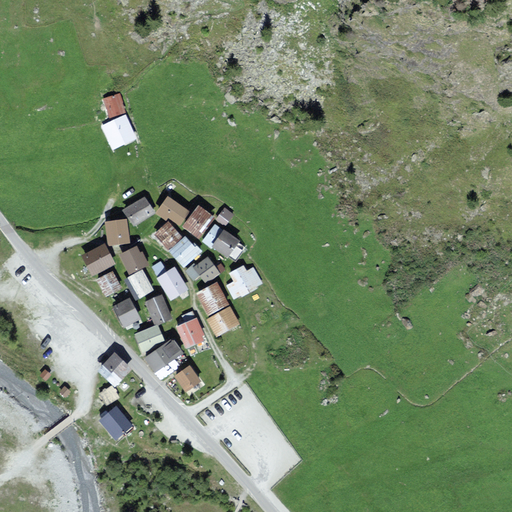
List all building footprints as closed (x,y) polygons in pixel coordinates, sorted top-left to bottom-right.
[(119,95),(102,100),(108,118),(124,113),(119,95)] [(124,116),(100,127),(110,151),(134,140),(124,116)] [(178,228),(188,213),(166,198),(155,214),(164,221),(166,219),(178,228)] [(143,199),(121,211),(130,228),(152,216),(143,199)] [(214,218),(196,206),(181,228),(199,240),(214,218)] [(232,216),(223,209),(217,217),(226,223),(232,216)] [(125,221),(104,223),(106,245),(128,243),(125,221)] [(167,222),(153,234),(167,250),(180,238),(167,222)] [(214,226),(202,243),(227,259),(228,257),(235,262),(242,252),(234,247),(238,241),(214,226)] [(184,238),(169,252),(182,269),(201,252),(193,244),(191,246),(184,238)] [(79,257),(90,278),(114,266),(103,245),(79,257)] [(137,248),(119,256),(127,275),(145,267),(137,248)] [(194,265),(186,272),(192,282),(198,278),(203,285),(219,275),(207,258),(195,266),(194,265)] [(157,278),(155,279),(169,302),(187,291),(173,268),(167,272),(160,262),(151,268),(157,278)] [(233,283),(226,286),(233,301),(263,285),(253,268),(246,272),(243,267),(229,274),(233,283)] [(142,271),(123,280),(133,300),(152,292),(142,271)] [(111,273),(95,281),(103,298),(119,290),(111,273)] [(215,283),(195,294),(207,316),(227,306),(215,283)] [(169,320),(159,296),(145,302),(155,326),(169,320)] [(138,320),(127,300),(110,309),(121,329),(138,320)] [(228,308),(205,320),(215,337),(238,325),(228,308)] [(184,324),(175,327),(184,349),(204,341),(196,319),(195,319),(192,312),(181,317),(184,324)] [(154,325),(132,335),(140,352),(162,342),(154,325)] [(171,340),(142,359),(152,374),(181,355),(171,340)] [(129,370),(112,354),(95,372),(112,388),(129,370)] [(174,376),(184,392),(199,382),(188,366),(174,376)] [(58,384),(53,380),(48,385),(53,390),(58,384)] [(110,388),(98,395),(105,406),(116,399),(110,388)] [(131,428),(114,407),(97,421),(114,443),(131,428)]
